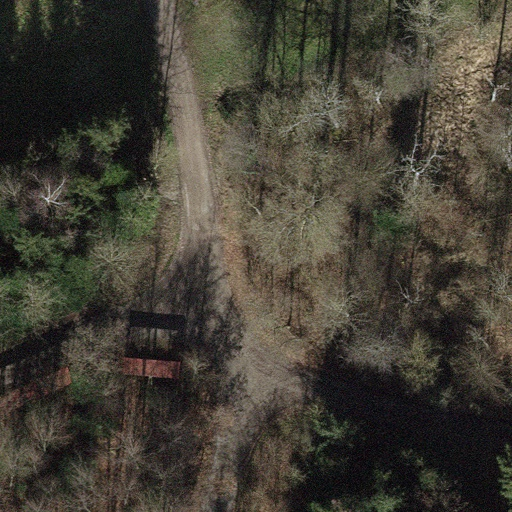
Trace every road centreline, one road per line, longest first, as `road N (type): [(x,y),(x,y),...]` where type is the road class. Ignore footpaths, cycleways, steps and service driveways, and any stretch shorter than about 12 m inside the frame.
road 1 (track): [(233,373),(155,0)]
road 2 (track): [(511,438),(233,373)]
road 3 (track): [(0,375),(221,302)]
road 4 (track): [(220,511),(233,373)]
